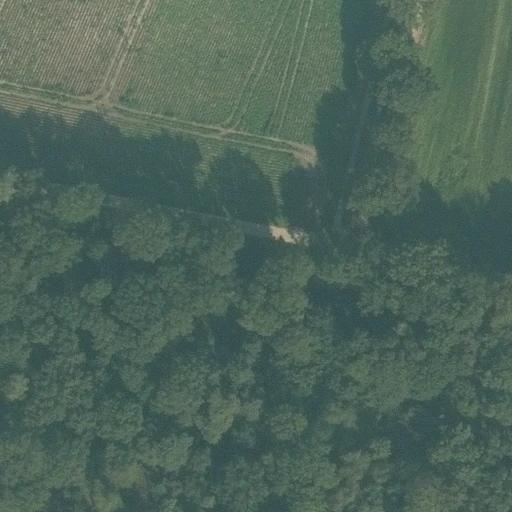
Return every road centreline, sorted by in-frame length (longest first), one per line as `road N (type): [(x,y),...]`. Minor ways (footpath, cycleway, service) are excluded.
road 1 (unclassified): [(511,280),(0,179)]
road 2 (track): [(417,0),(354,246)]
